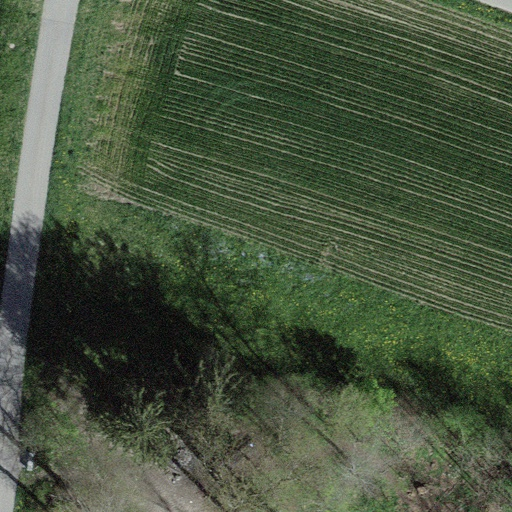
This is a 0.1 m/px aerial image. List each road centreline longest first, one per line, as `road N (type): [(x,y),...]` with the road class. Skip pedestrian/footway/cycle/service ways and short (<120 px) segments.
road 1 (residential): [(0,483),(63,0)]
road 2 (track): [(19,327),(62,383),(168,432),(450,511)]
